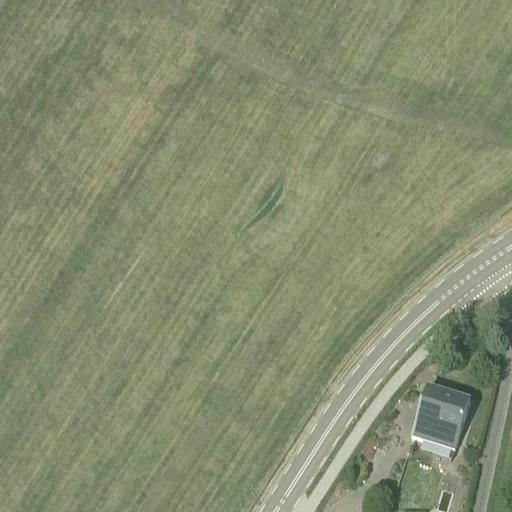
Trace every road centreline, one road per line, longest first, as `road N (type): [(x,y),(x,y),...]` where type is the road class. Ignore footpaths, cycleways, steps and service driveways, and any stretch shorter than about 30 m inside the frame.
road 1 (tertiary): [(479,267),(385,353),(275,511)]
road 2 (unclassified): [(479,511),(511,351),(507,316),(479,267)]
